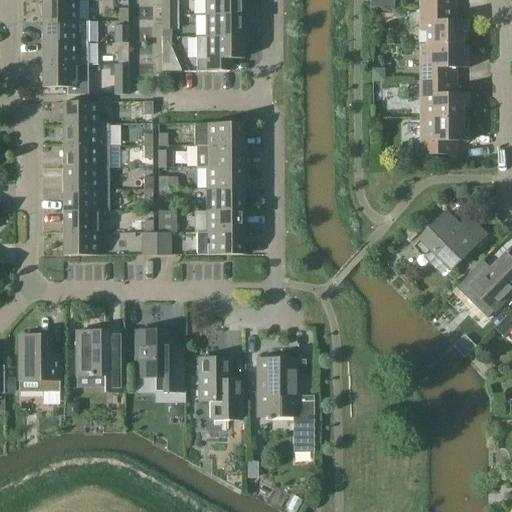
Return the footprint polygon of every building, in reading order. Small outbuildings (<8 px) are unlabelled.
[(79,22),(79,2),(79,0),(43,0),(43,22),(79,22)] [(206,0),(206,15),(243,15),(243,4),(247,4),(247,0),(206,0)] [(421,0),(421,8),(458,8),(458,0),(421,0)] [(176,1),(162,1),(162,15),(176,15),(176,1)] [(458,8),(421,8),(421,32),(430,32),(430,45),(466,45),(466,32),(470,32),(470,22),(458,22),(458,8)] [(120,22),(129,22),(129,10),(120,9),(120,22)] [(177,30),(176,15),(162,15),(163,30),(177,30)] [(206,37),(248,37),(248,26),(243,26),(243,15),(206,15),(206,37)] [(43,44),(88,44),(88,22),(79,22),(43,22),(43,44)] [(129,44),(129,22),(120,22),(120,27),(115,27),(115,32),(106,32),(106,44),(129,44)] [(198,59),(232,59),(244,59),(244,48),(248,47),(248,37),(206,37),(198,37),(198,59)] [(163,38),(163,60),(171,60),(171,38),(163,38)] [(88,44),(43,44),(43,65),(79,65),(88,65),(88,44)] [(422,45),(422,59),(422,82),(459,82),(459,68),(470,68),(470,57),(466,57),(466,45),(430,45),(422,45)] [(119,50),(119,65),(129,65),(129,50),(119,50)] [(232,71),(232,59),(198,59),(198,72),(232,71)] [(79,65),(43,65),(43,88),(80,88),(79,65)] [(129,85),(129,65),(115,65),(115,85),(129,85)] [(459,82),(422,82),(422,118),(466,118),(466,106),(471,106),(471,95),(459,95),(459,82)] [(129,96),(129,85),(113,85),(113,96),(129,96)] [(99,103),(63,103),(63,126),(99,126),(99,103)] [(153,103),(145,103),(144,115),(153,116),(153,103)] [(466,118),(422,118),(422,156),(459,156),(459,142),(470,142),(470,131),(466,131),(466,118)] [(194,146),(198,146),(243,146),(243,124),(195,125),(194,146)] [(64,147),(111,147),(110,126),(99,126),(63,126),(64,147)] [(144,147),(153,147),(153,135),(144,134),(144,147)] [(159,134),(159,147),(168,147),(168,134),(159,134)] [(243,146),(198,146),(198,169),(207,169),(207,168),(243,168),(243,146)] [(64,168),(111,168),(111,147),(64,147),(64,168)] [(153,147),(144,147),(144,159),(153,159),(153,147)] [(174,152),(159,152),(159,169),(174,169),(174,152)] [(64,190),(111,190),(111,168),(64,168),(64,190)] [(207,189),(243,189),(243,168),(207,168),(207,169),(207,189)] [(144,190),(153,190),(153,177),(144,177),(144,190)] [(159,177),(159,190),(168,190),(168,177),(159,177)] [(207,211),(243,211),(243,189),(207,189),(207,211)] [(64,212),(100,212),(111,212),(111,190),(64,190),(64,212)] [(144,202),(153,202),(153,190),(144,190),(144,202)] [(159,190),(159,202),(168,202),(168,190),(159,190)] [(243,211),(207,211),(207,232),(207,233),(243,233),(243,211)] [(65,234),(100,234),(100,212),(64,212),(65,234)] [(432,249),(453,269),(477,245),(480,248),(487,240),(487,235),(470,218),(462,227),(447,213),(413,247),(421,254),(426,255),(432,249)] [(145,221),(145,233),(153,233),(153,221),(145,221)] [(196,255),(243,255),(243,233),(207,233),(207,232),(195,232),(196,255)] [(143,233),(143,256),(157,255),(156,233),(153,233),(145,233),(143,233)] [(159,233),(156,233),(157,255),(171,255),(171,233),(169,233),(159,233)] [(100,234),(65,234),(65,256),(101,256),(100,234)] [(511,260),(506,254),(503,257),(491,269),(484,262),(458,287),(467,296),(474,289),(495,310),(511,293),(511,260)] [(511,311),(495,328),(504,337),(511,329),(511,311)] [(106,392),(124,392),(123,356),(109,356),(109,332),(77,332),(78,376),(106,375),(106,392)] [(156,392),(185,392),(185,346),(174,346),(173,332),(138,332),(138,378),(156,377),(156,392)] [(60,392),(60,380),(60,356),(47,356),(47,336),(20,337),(21,392),(60,392)] [(212,420),(242,419),(242,381),(230,382),(229,359),(200,360),(200,401),(212,401),(212,420)] [(297,450),(306,450),(314,450),(314,397),(298,397),(298,377),(305,377),(305,362),(298,362),(298,360),(258,360),(258,418),(266,418),(266,421),(271,421),(271,418),(297,418),(297,450)]
